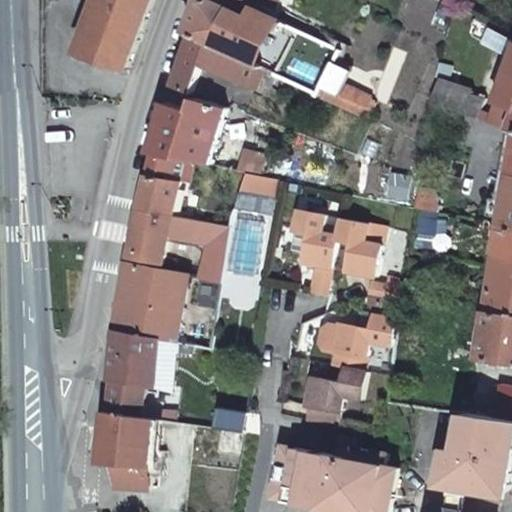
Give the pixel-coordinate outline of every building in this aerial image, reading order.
[(109,0),(101,0),(82,52),(89,54),(109,0)] [(109,0),(89,54),(130,69),(156,0),(109,0)] [(345,46),(347,47),(350,41),(337,35),(333,41),(255,5),(246,0),(206,0),(194,32),(267,67),(322,94),(345,46)] [(511,35),(481,20),(475,35),(511,55),(511,35)] [(259,85),(261,80),(267,67),(194,32),(176,83),(196,90),(207,60),(259,85)] [(511,67),(496,112),(492,121),(511,127),(511,67)] [(444,79),(436,102),(492,121),(496,112),(484,108),(488,96),(474,92),(474,89),(444,79)] [(354,91),(344,86),(337,101),(348,106),(354,91)] [(169,102),(155,150),(180,155),(215,163),(232,106),(199,98),(196,110),(169,102)] [(142,206),(195,217),(196,208),(182,205),(188,180),(176,177),(180,155),(155,150),(142,206)] [(251,171),(246,188),(283,197),(287,179),(264,173),(251,171)] [(446,203),(421,199),(420,207),(445,211),(446,203)] [(228,280),(229,274),(237,226),(195,217),(142,206),(133,256),(167,263),(167,261),(168,255),(172,234),(212,243),(204,275),(228,280)] [(390,249),(373,247),(375,231),(346,226),(344,240),(328,237),(329,224),(302,219),(299,239),(315,241),(311,269),(324,271),(319,298),(336,300),(345,247),(359,249),(355,277),(385,282),(390,249)] [(511,221),(508,221),(496,219),(494,232),(505,234),(492,308),(510,311),(511,311),(511,221)] [(121,326),(180,339),(191,273),(133,261),(121,326)] [(407,303),(408,296),(409,289),(380,285),(378,299),(393,301),(407,303)] [(388,317),(390,317),(393,301),(378,299),(377,306),(388,317)] [(407,303),(393,301),(390,317),(404,319),(407,303)] [(511,311),(510,311),(492,308),(482,369),(501,373),(504,360),(511,361),(511,311)] [(330,379),(327,395),(357,400),(358,394),(372,397),(376,371),(375,371),(379,342),(401,345),(404,319),(390,317),(388,317),(386,330),(355,326),(355,329),(344,327),(337,332),(334,347),(339,354),(350,356),(348,369),(358,371),(357,382),(330,379)] [(121,326),(113,411),(147,417),(152,387),(171,390),(180,339),(121,326)] [(490,415),(511,419),(511,384),(496,382),(490,415)] [(353,424),(357,400),(327,395),(323,420),(353,424)] [(172,420),(187,423),(189,411),(173,410),(172,420)] [(113,411),(107,461),(118,462),(121,481),(123,485),(152,488),(160,419),(147,417),(113,411)] [(505,498),(511,491),(511,419),(490,415),(476,414),(466,412),(464,412),(457,450),(448,448),(443,476),(452,488),(505,498)] [(252,432),(230,429),(195,424),(193,437),(204,439),(203,446),(249,453),(252,432)] [(404,462),(393,460),(395,445),(381,443),(380,449),(359,446),(361,432),(347,430),(343,450),(292,442),(283,493),(349,504),(348,511),(353,511),(380,511),(381,509),(395,511),(404,462)]
